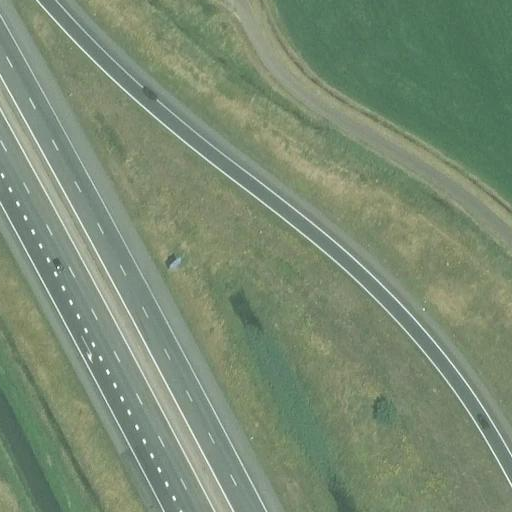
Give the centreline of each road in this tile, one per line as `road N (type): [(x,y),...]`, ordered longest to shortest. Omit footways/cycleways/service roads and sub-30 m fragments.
road 1 (motorway): [(511,472),(457,381),(355,272),(135,91),(43,0)]
road 2 (motorway): [(246,511),(0,51)]
road 3 (motorway): [(0,139),(190,499)]
